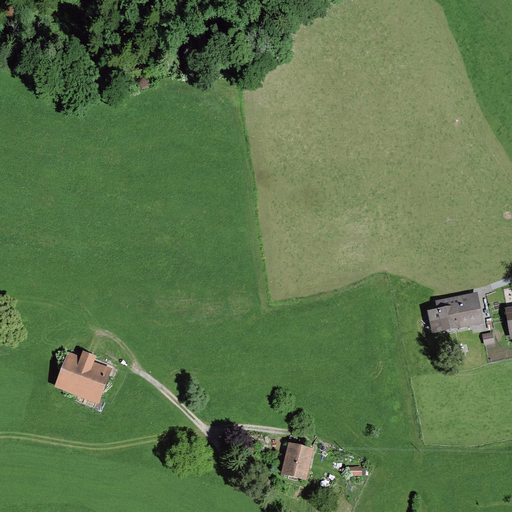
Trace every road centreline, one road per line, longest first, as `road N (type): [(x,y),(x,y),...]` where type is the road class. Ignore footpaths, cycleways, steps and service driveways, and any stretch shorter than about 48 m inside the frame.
road 1 (track): [(115,368),(162,386),(271,511)]
road 2 (track): [(201,426),(96,447),(0,435)]
